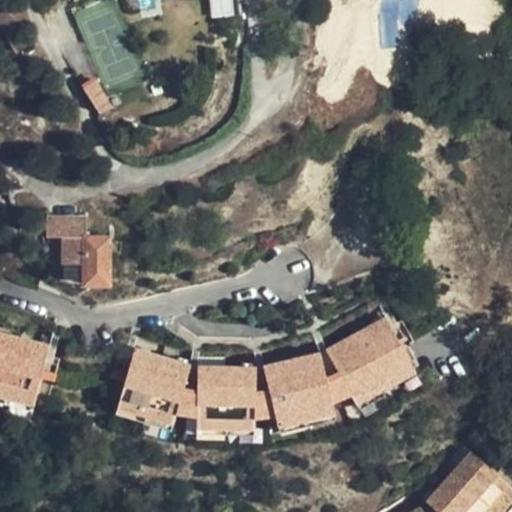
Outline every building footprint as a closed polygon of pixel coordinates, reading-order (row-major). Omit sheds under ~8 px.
[(25,173),(0,153),(0,169),(16,181),(25,173)] [(106,285),(108,283),(108,254),(109,240),(68,238),(64,279),(85,281),(85,284),(106,285)] [(108,254),(122,254),(122,242),(109,240),(108,254)] [(386,315),(329,347),(354,395),(359,405),(416,373),(386,315)] [(48,347),(0,335),(0,397),(34,407),(48,347)] [(329,347),(320,350),(334,403),(354,395),(329,347)] [(174,418),(187,364),(129,350),(114,409),(172,423),(174,418)] [(334,403),(320,350),(266,365),(278,419),(280,424),(335,410),(334,403)] [(196,365),(187,364),(174,418),(196,422),(196,365)] [(254,422),(255,367),(196,365),(196,422),(195,428),(254,430),(254,422)] [(266,365),(255,367),(254,422),(278,419),(266,365)] [(416,373),(359,405),(363,411),(420,380),(416,373)] [(34,407),(0,397),(0,405),(32,414),(34,407)] [(172,423),(114,409),(112,417),(171,430),(172,423)] [(335,410),(280,424),(281,432),(337,416),(335,410)] [(482,511),(501,494),(462,450),(414,494),(430,511),(482,511)] [(494,511),(507,500),(501,494),(482,511),(494,511)] [(408,511),(402,501),(383,511),(408,511)]
